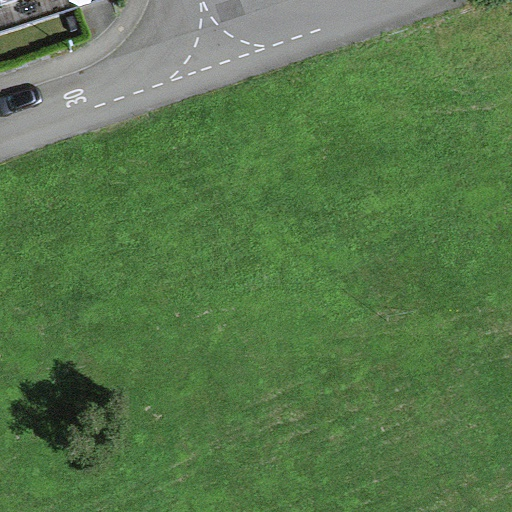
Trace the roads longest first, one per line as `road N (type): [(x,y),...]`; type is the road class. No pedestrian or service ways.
road 1 (residential): [(219,60),(0,134)]
road 2 (residential): [(387,0),(219,60)]
